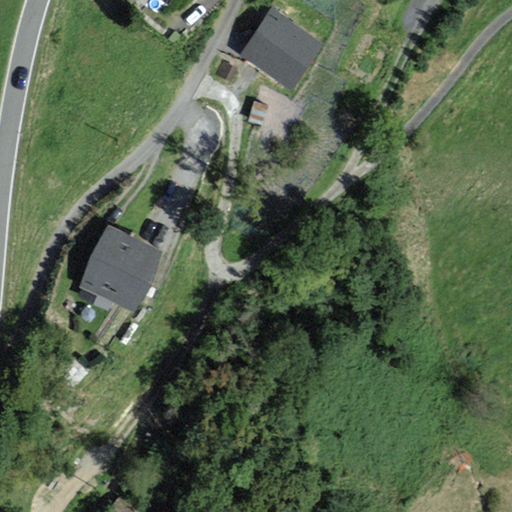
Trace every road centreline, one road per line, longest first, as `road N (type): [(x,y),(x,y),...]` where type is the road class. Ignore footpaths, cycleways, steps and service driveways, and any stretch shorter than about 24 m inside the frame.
road 1 (residential): [(374,160),(252,263),(221,270),(214,243),(237,113),(232,99),(196,78)]
road 2 (residential): [(196,78),(140,157),(65,227),(45,261),(18,346),(0,371)]
road 3 (track): [(228,271),(189,349),(161,375),(133,454),(115,473)]
road 4 (tertiary): [(0,201),(38,0)]
road 5 (track): [(511,10),(374,160)]
road 6 (track): [(438,0),(390,83),(349,181)]
